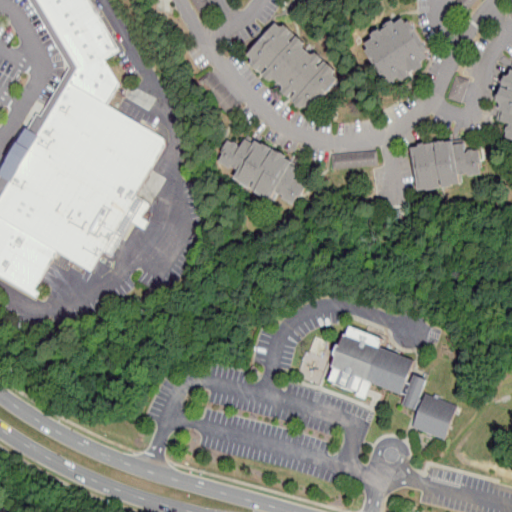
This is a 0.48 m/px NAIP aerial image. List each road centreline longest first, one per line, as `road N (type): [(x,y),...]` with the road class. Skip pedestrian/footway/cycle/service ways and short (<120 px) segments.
road 1 (primary): [(289,511),(151,472),(79,442),(0,393)]
road 2 (primary): [(0,428),(98,484),(181,511)]
